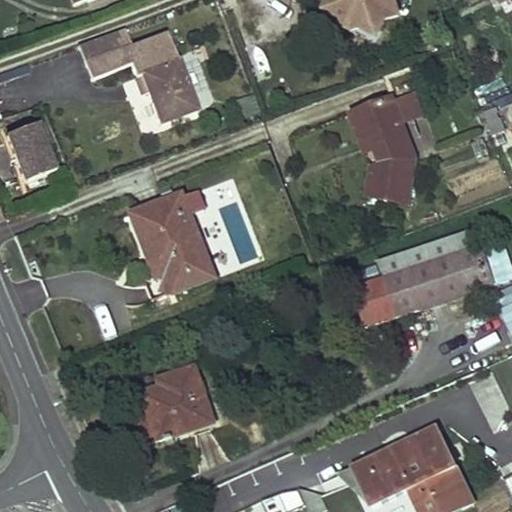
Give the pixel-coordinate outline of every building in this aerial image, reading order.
[(333,0),(327,14),(343,22),(346,31),(352,33),(360,30),(370,28),(380,34),(385,22),(400,16),(396,2),(397,0),(333,0)] [(370,28),(360,30),(377,40),(380,34),(370,28)] [(196,114),(173,49),(169,36),(133,48),(126,30),(79,47),(91,79),(131,64),(137,81),(143,79),(149,94),(160,127),(196,114)] [(143,79),(137,81),(142,96),(149,94),(143,79)] [(255,94),(237,100),(243,120),(261,115),(255,94)] [(393,101),(359,114),(375,156),(380,169),(373,172),(368,199),(408,206),(416,160),(393,101)] [(495,110),(484,114),(494,138),(505,134),(495,110)] [(359,114),(352,116),(368,159),(375,156),(359,114)] [(36,127),(7,138),(25,185),(54,174),(36,127)] [(183,196),(141,213),(149,233),(141,237),(158,282),(168,278),(175,296),(215,281),(183,196)] [(141,213),(133,216),(141,237),(149,233),(141,213)] [(386,282),(354,292),(367,331),(496,288),(482,248),(476,232),(380,265),(386,282)] [(510,283),(497,244),(482,248),(496,288),(510,283)] [(511,341),(511,285),(495,292),(511,341)] [(195,371),(174,378),(176,386),(169,388),(144,397),(159,443),(214,424),(195,371)] [(174,378),(167,380),(169,388),(176,386),(174,378)] [(393,454),(356,471),(375,510),(411,493),(419,511),(462,511),(473,507),(437,432),(393,454)] [(511,473),(502,479),(511,498),(511,473)] [(278,497),(261,504),(265,511),(292,511),(305,506),(298,492),(278,497)]
